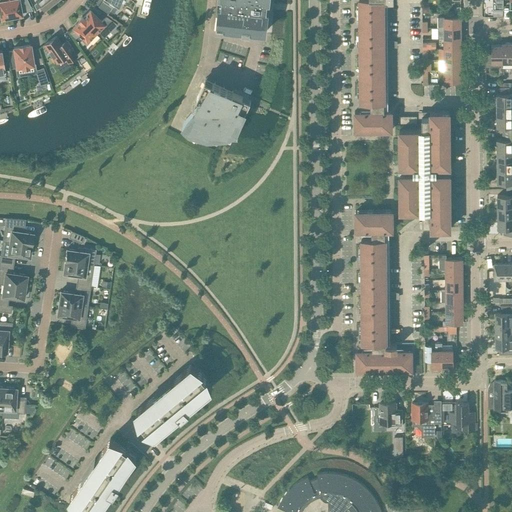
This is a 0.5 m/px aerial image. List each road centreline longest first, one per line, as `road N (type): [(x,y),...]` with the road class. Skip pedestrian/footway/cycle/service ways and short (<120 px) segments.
road 1 (tertiary): [(315,0),(317,325)]
road 2 (residential): [(476,242),(473,24)]
road 3 (residential): [(303,367),(341,382),(453,381),(474,361)]
road 4 (residential): [(0,367),(39,369),(56,233)]
road 5 (residential): [(407,339),(405,245),(420,237),(476,242)]
road 6 (residential): [(337,202),(388,201),(390,143),(336,137)]
road 7 (tertiary): [(303,367),(176,468)]
road 8 (residential): [(317,325),(338,323),(337,202)]
road 9 (residential): [(336,137),(335,0)]
